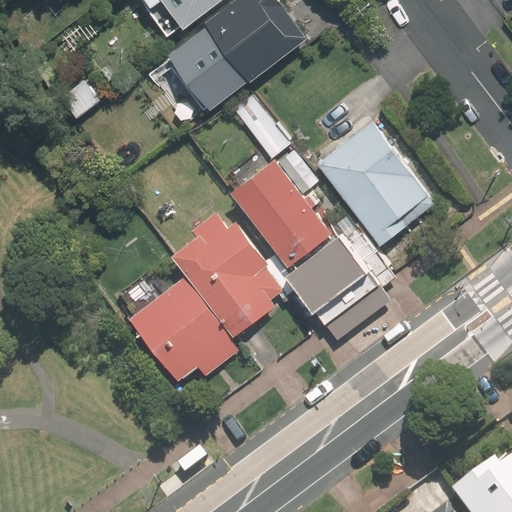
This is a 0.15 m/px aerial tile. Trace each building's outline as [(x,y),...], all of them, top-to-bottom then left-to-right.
[(187,0),(197,14),(216,0),(187,0)] [(233,0),(208,18),(248,73),(321,21),(305,0),(233,0)] [(259,92),(241,105),(277,153),(295,140),(259,92)] [(381,113),(323,158),(387,241),(445,197),(381,113)] [(288,151),(244,183),(299,258),(343,227),(288,151)] [(204,233),(184,248),(243,330),(285,300),(280,293),(292,285),(274,261),(278,258),(246,214),(237,220),(226,205),(198,225),(204,233)] [(349,230),(297,268),(330,314),(383,275),(349,230)] [(193,268),(141,306),(189,373),(207,361),(212,368),(247,343),(193,268)] [(511,511),(511,461),(507,454),(461,488),(479,511),(511,511)] [(464,511),(457,502),(444,511),(464,511)]
